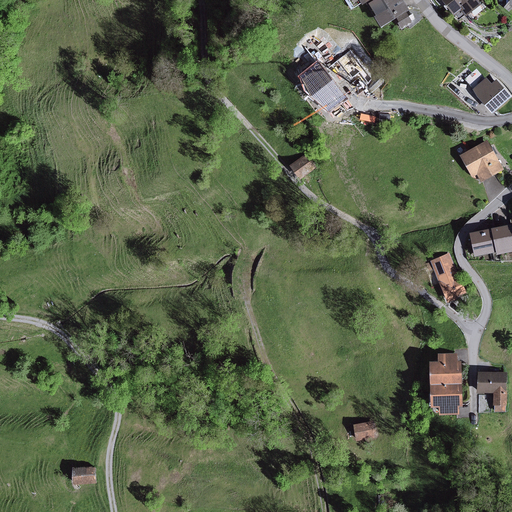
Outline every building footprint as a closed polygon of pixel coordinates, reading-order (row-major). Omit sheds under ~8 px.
[(381,15),(379,16),(386,26),(400,17),(407,27),(416,20),(410,11),(413,9),(407,0),(374,0),(372,1),(381,15)] [(482,0),(447,0),(459,15),(466,10),(470,15),(485,3),(482,0)] [(329,95),(339,107),(356,93),(343,78),(339,81),(337,78),(335,80),(315,56),(299,70),(324,99),(329,95)] [(491,79),(489,81),(479,69),(468,79),(496,111),(511,97),(511,90),(501,79),(495,84),(491,79)] [(498,159),(488,140),(460,155),(473,179),(479,176),(482,182),(504,170),(498,159)] [(306,156),(294,164),(304,179),(316,170),(306,156)] [(501,250),(502,254),(511,251),(511,223),(475,231),(480,255),(501,250)] [(459,273),(456,274),(449,254),(432,259),(446,303),(467,296),(459,273)] [(465,362),(458,362),(458,356),(439,357),(439,363),(432,363),(433,388),(465,387),(465,362)] [(507,371),(479,371),(479,393),(493,393),(493,411),(507,410),(507,371)] [(465,387),(433,388),(434,409),(442,409),(442,416),(460,416),(460,408),(465,408),(465,387)] [(380,437),(377,420),(356,424),(359,440),(380,437)] [(99,463),(78,465),(80,484),(101,482),(99,463)]
